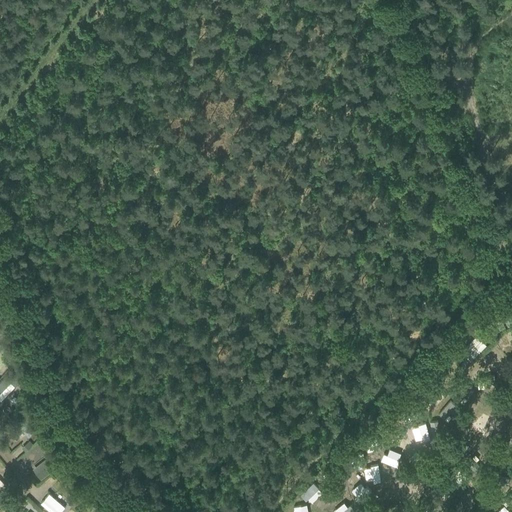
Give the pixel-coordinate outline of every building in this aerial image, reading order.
[(505,328),(502,322),(497,325),(500,330),(505,328)] [(490,333),(495,338),(499,335),(494,330),(490,333)] [(459,352),(469,361),(485,343),(475,334),(459,352)] [(0,368),(12,353),(0,344),(0,368)] [(465,358),(460,363),(464,367),(469,362),(465,358)] [(11,370),(0,382),(0,398),(1,400),(15,386),(21,380),(11,370)] [(24,386),(18,393),(24,398),(30,391),(24,386)] [(424,399),(432,407),(443,395),(435,388),(424,399)] [(420,403),(412,410),(421,420),(429,412),(420,403)] [(16,437),(23,431),(27,427),(33,433),(38,428),(24,414),(9,430),(16,437)] [(390,427),(404,438),(412,427),(398,416),(390,427)] [(413,430),(402,442),(411,450),(422,437),(413,430)] [(49,447),(52,442),(45,436),(41,441),(49,447)] [(400,440),(395,436),(391,441),(396,445),(400,440)] [(30,440),(22,447),(25,451),(33,444),(30,440)] [(362,451),(374,463),(383,454),(371,442),(362,451)] [(37,474),(41,479),(63,462),(55,451),(42,461),(46,467),(37,474)] [(353,477),(359,470),(352,463),(345,471),(353,477)] [(59,475),(68,467),(65,464),(56,473),(57,475),(59,475)] [(452,477),(461,484),(467,476),(458,469),(452,477)] [(362,482),(374,493),(385,480),(372,470),(362,482)] [(443,487),(440,492),(447,498),(451,494),(443,487)] [(322,493),(330,505),(337,500),(329,488),(322,493)] [(457,488),(453,493),(458,498),(462,493),(457,488)] [(432,495),(438,500),(442,496),(439,493),(436,490),(432,495)] [(58,491),(54,496),(48,491),(39,502),(51,511),(57,511),(68,500),(58,491)] [(422,505),(429,511),(439,511),(443,508),(433,499),(429,503),(426,501),(422,505)]
